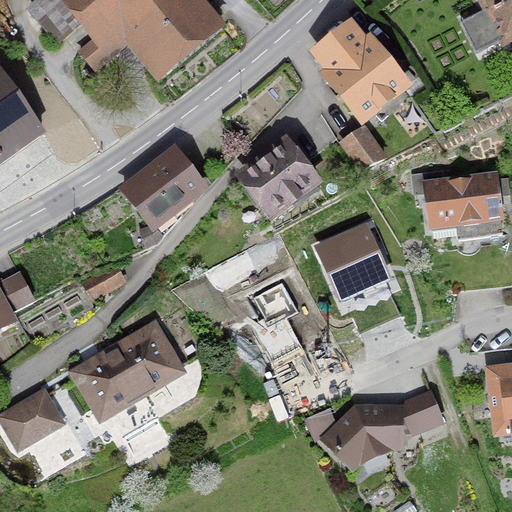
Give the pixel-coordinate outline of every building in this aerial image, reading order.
[(204,0),(60,0),(109,61),(130,46),(159,86),(234,38),(204,0)] [(511,0),(482,0),(506,47),(511,44),(511,0)] [(368,18),(314,58),(367,130),(421,87),(368,18)] [(0,68),(0,164),(46,132),(0,68)] [(363,127),(338,143),(359,175),(384,159),(363,127)] [(291,140),(238,178),(273,223),(323,185),(291,140)] [(175,145),(121,187),(155,230),(209,187),(175,145)] [(502,175),(429,186),(436,234),(509,223),(502,175)] [(368,222),(314,246),(340,303),(393,279),(368,222)] [(118,267),(86,285),(96,303),(128,285),(118,267)] [(33,302),(17,271),(0,279),(0,289),(12,313),(33,302)] [(294,280),(240,303),(266,360),(319,337),(294,280)] [(0,333),(18,324),(12,313),(0,289),(0,333)] [(159,322),(73,375),(106,427),(192,375),(159,322)] [(501,442),(511,440),(511,369),(491,372),(501,442)] [(404,400),(404,404),(404,418),(412,437),(445,424),(431,390),(404,400)] [(47,391),(0,419),(22,455),(69,427),(47,391)] [(315,443),(320,440),(353,472),(359,466),(393,452),(404,451),(404,418),(404,404),(355,405),(336,422),(330,409),(305,420),(315,443)]
